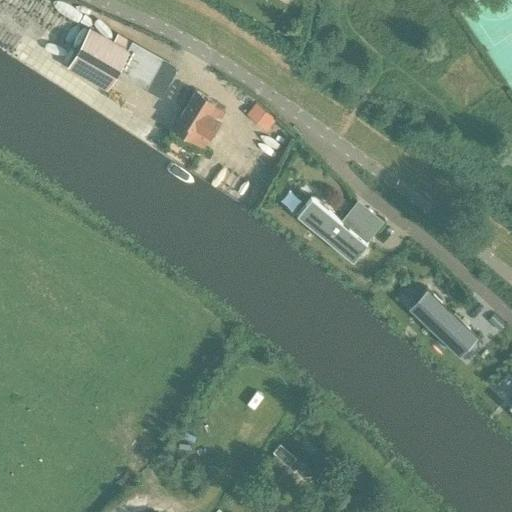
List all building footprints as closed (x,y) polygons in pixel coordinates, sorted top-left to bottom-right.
[(90,28),(69,67),(107,88),(117,71),(160,95),(176,67),(118,34),(113,41),(90,28)] [(173,127),(186,135),(204,146),(225,111),(214,104),(215,102),(196,90),(179,117),(173,127)] [(311,194),(295,213),(352,259),(367,241),(366,241),(384,219),(357,197),(341,218),(311,194)] [(426,287),(408,306),(459,354),(477,335),(426,287)] [(261,469),(296,501),(318,476),(279,444),(273,452),(275,454),(261,469)]
